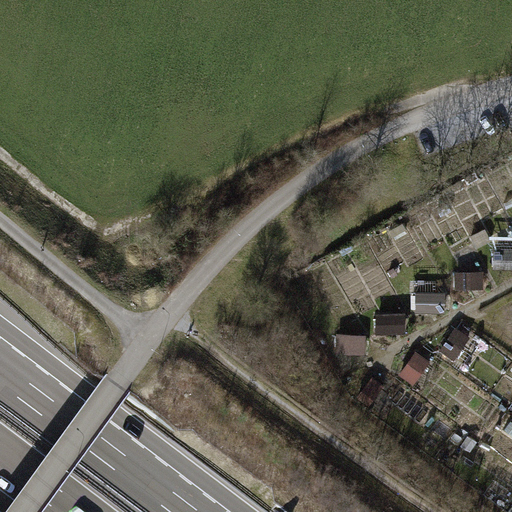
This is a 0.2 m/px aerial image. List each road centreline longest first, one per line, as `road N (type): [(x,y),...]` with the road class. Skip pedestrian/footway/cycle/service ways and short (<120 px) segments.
road 1 (motorway): [(244,511),(0,324)]
road 2 (motorway): [(185,511),(0,371)]
road 3 (track): [(0,217),(148,341)]
